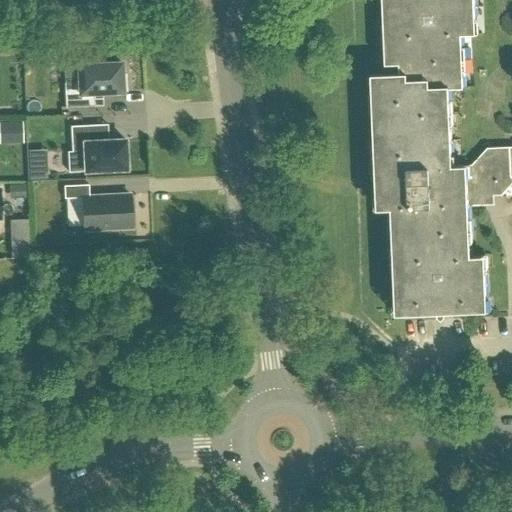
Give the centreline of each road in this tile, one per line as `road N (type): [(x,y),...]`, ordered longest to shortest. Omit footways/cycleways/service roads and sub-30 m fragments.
road 1 (tertiary): [(276,403),(223,0)]
road 2 (tertiary): [(13,511),(98,465),(242,442)]
road 3 (tertiary): [(321,440),(511,431)]
